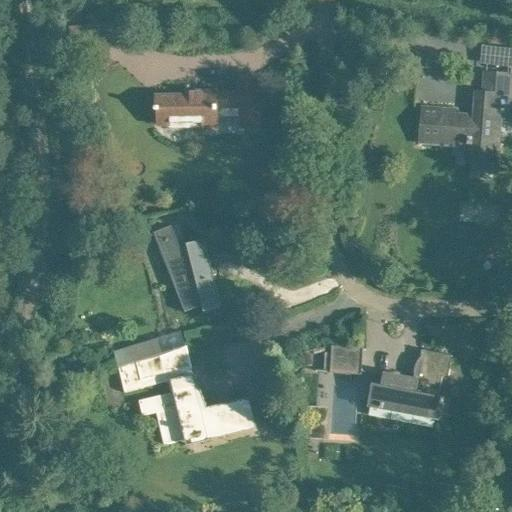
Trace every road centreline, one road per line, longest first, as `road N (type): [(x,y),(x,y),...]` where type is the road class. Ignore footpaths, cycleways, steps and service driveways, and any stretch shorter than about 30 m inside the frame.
road 1 (residential): [(511,308),(383,300),(356,291),(338,266),(323,197),(318,0)]
road 2 (track): [(0,415),(28,282),(25,0)]
